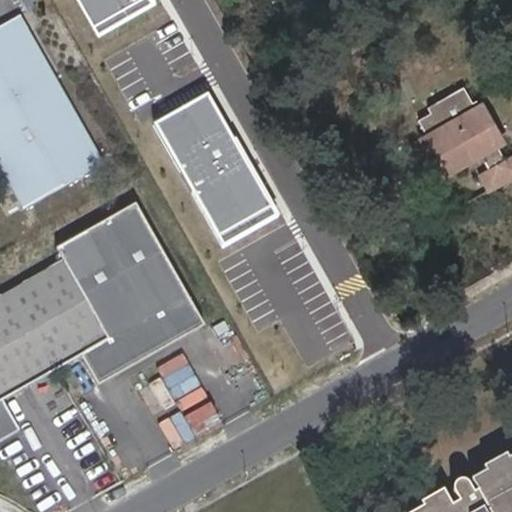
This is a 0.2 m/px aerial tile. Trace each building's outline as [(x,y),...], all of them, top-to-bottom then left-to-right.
[(94,0),(103,15),(131,0),(94,0)] [(0,171),(21,207),(100,163),(18,19),(0,28),(0,171)] [(463,88),(427,108),(430,113),(417,120),(427,138),(432,136),(450,168),(476,153),(487,171),(504,161),(487,129),(491,126),(476,100),(472,102),(463,88)] [(208,97),(151,127),(211,240),(268,209),(208,97)] [(487,171),(478,176),(486,190),(511,175),(511,158),(506,162),(504,161),(487,171)] [(204,326),(135,205),(56,249),(63,262),(0,298),(0,404),(57,372),(72,400),(204,326)] [(511,511),(511,459),(508,462),(506,459),(483,472),(485,474),(471,482),(477,493),(473,496),(468,486),(466,485),(463,483),(460,483),(457,484),(455,485),(453,487),(453,490),(453,492),(458,503),(452,507),(444,493),(422,506),(421,510),(418,511),(511,511)]
